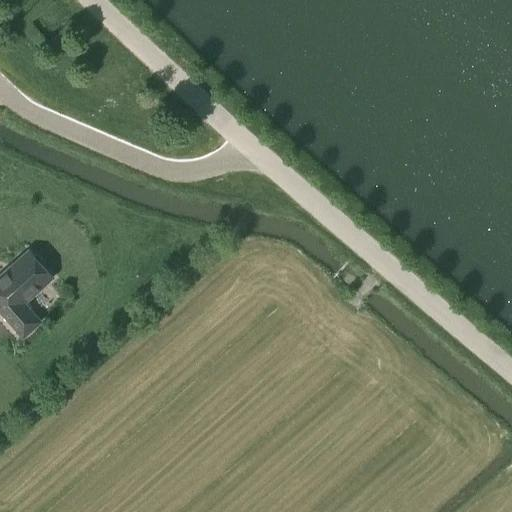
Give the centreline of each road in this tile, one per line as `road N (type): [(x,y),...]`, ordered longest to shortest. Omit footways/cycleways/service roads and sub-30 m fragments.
road 1 (unclassified): [(511,365),(266,163)]
road 2 (unclassified): [(266,163),(210,170),(147,157),(65,129),(0,81)]
road 3 (unclassified): [(266,163),(100,0)]
